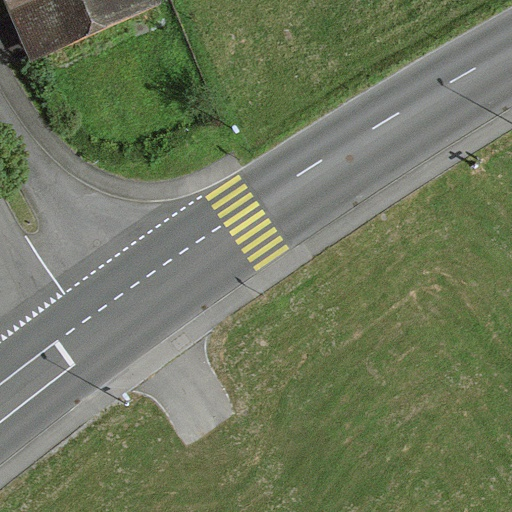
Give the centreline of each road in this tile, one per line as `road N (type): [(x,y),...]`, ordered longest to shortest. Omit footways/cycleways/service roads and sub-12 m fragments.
road 1 (secondary): [(511,49),(311,168),(114,312)]
road 2 (residential): [(114,312),(0,114)]
road 3 (residential): [(0,227),(68,349)]
